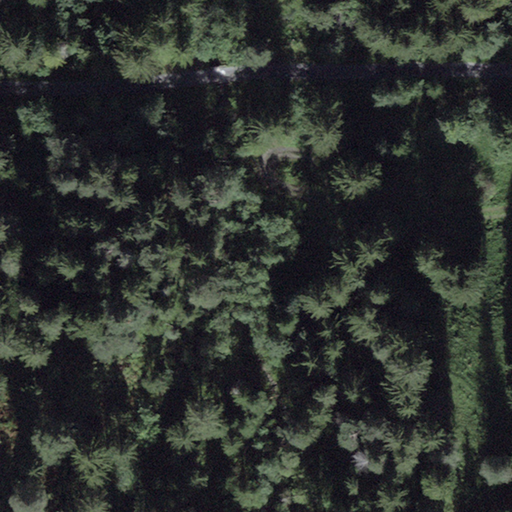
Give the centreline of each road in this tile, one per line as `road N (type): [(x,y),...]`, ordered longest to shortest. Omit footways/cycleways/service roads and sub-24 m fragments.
road 1 (track): [(511,75),(473,96),(403,112),(349,140),(276,152),(264,164),(280,189),(326,200),(395,192),(472,213),(511,210)]
road 2 (track): [(0,89),(258,73),(511,70)]
